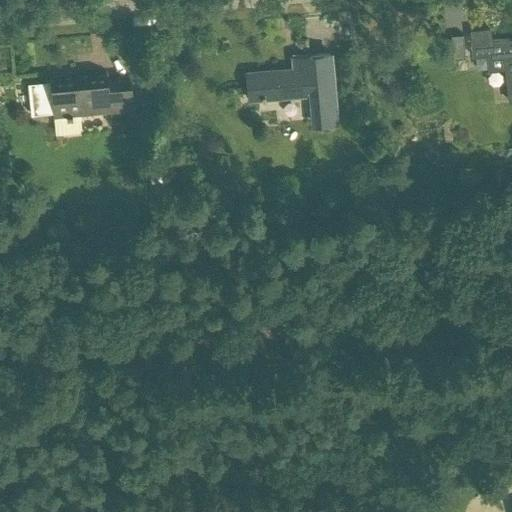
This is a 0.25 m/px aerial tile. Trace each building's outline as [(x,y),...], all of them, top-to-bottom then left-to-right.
[(490,28),(470,30),(472,56),(487,55),(488,70),(506,68),(509,100),(511,100),(511,39),(491,41),(490,28)] [(105,35),(106,46),(127,45),(126,34),(105,35)] [(465,58),(463,34),(451,35),(453,59),(465,58)] [(247,75),(249,99),(310,93),(313,125),(337,123),(331,54),(292,58),(293,70),(247,75)] [(31,82),(28,82),(28,84),(30,84),(33,112),(30,112),(31,114),(35,114),(34,112),(53,111),(53,116),(80,114),(110,111),(111,120),(134,118),(131,79),(108,81),(108,74),(50,80),(50,81),(32,83),(31,82)] [(159,157),(148,159),(151,182),(162,181),(159,157)] [(397,188),(401,202),(401,203),(407,201),(415,200),(411,184),(397,188)]
